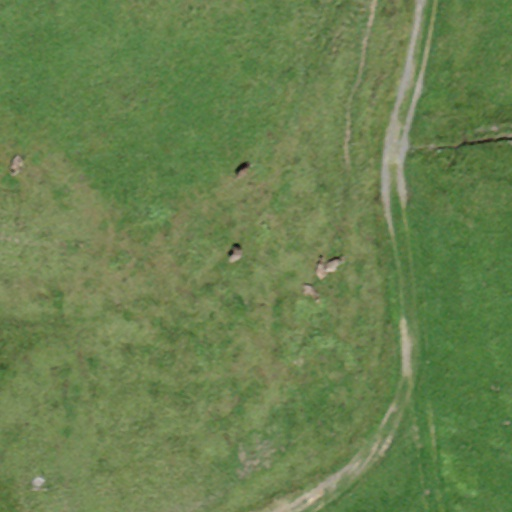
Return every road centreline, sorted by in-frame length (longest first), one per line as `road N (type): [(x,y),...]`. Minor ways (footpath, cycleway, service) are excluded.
road 1 (track): [(420,0),(391,195),(413,349),(401,406),(381,445),(355,470),(282,511)]
road 2 (track): [(437,511),(413,349)]
